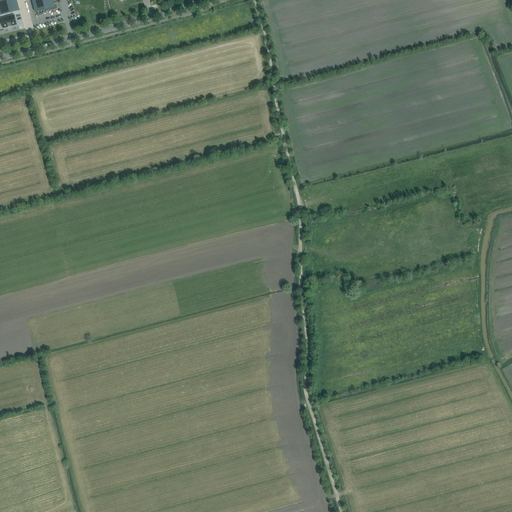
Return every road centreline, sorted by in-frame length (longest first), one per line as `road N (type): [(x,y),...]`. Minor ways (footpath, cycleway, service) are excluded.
road 1 (track): [(295,185),(305,387),(341,511)]
road 2 (tertiary): [(0,57),(206,0)]
road 3 (track): [(295,185),(253,0)]
